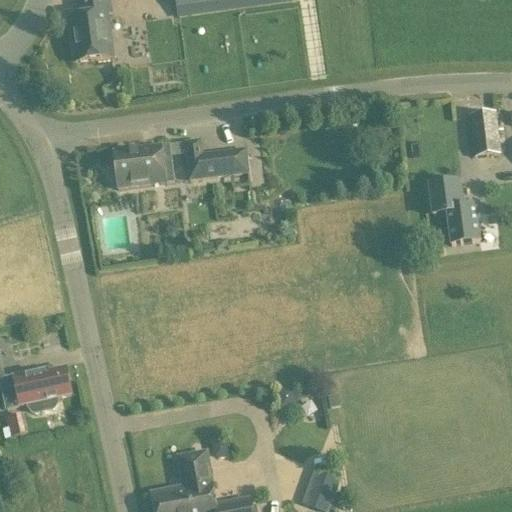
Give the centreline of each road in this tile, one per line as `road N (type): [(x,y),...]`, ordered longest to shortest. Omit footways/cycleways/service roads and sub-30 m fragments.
road 1 (unclassified): [(511,82),(288,99),(39,141)]
road 2 (unclassified): [(127,511),(39,141)]
